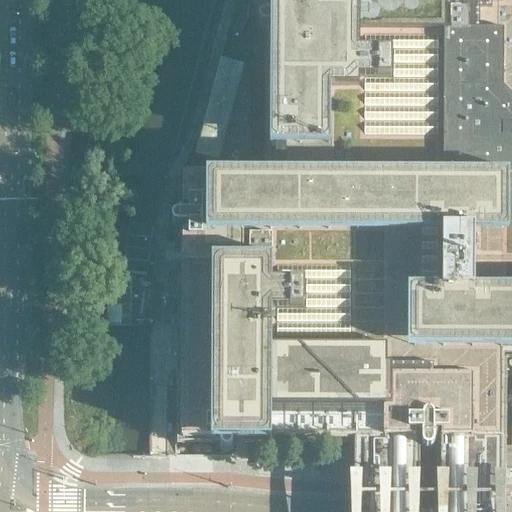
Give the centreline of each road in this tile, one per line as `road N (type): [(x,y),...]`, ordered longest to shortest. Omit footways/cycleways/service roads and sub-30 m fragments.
road 1 (secondary): [(314,511),(0,501)]
road 2 (secondary): [(0,135),(3,0)]
